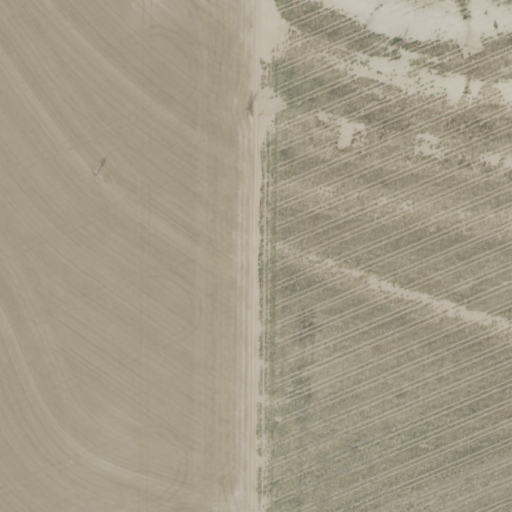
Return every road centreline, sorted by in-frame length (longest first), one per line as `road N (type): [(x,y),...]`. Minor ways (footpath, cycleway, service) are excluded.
road 1 (residential): [(286,511),(288,0)]
road 2 (residential): [(158,0),(0,59)]
